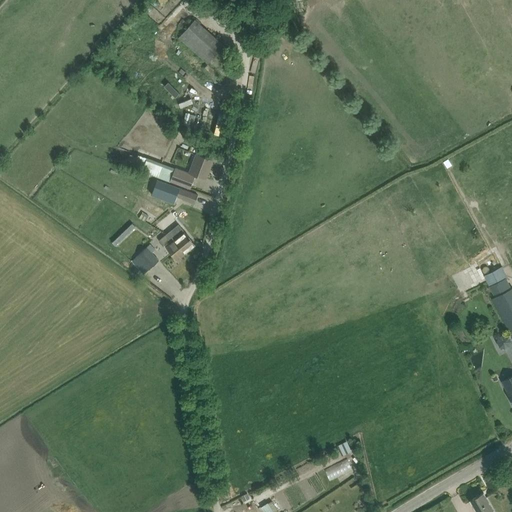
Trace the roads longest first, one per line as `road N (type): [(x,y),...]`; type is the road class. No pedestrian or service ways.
road 1 (unclassified): [(214,511),(186,314),(248,36),(204,0)]
road 2 (unclassified): [(402,511),(511,448)]
